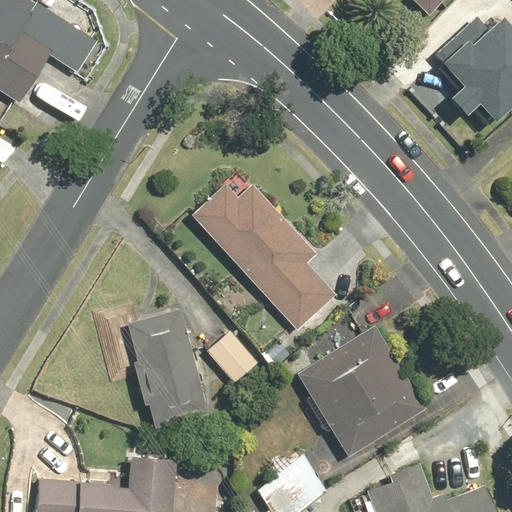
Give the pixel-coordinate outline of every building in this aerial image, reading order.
[(0,0),(0,97),(19,110),(56,55),(72,66),(89,40),(30,0),(0,0)] [(402,0),(420,16),(435,0),(402,0)] [(473,16),(433,53),(454,76),(439,90),(456,109),(469,97),(488,117),(511,94),(511,23),(499,10),(482,26),(473,16)] [(226,179),(192,209),(297,326),(336,291),(307,259),(317,250),(253,179),(238,192),(226,179)] [(208,410),(180,302),(129,315),(139,355),(133,356),(144,399),(150,398),(157,423),(208,410)] [(378,320),(297,369),(349,452),(429,403),(378,320)] [(254,363),(222,327),(196,349),(228,385),(254,363)] [(38,475),(35,511),(170,511),(175,452),(132,448),(129,482),(38,475)] [(285,511),(324,483),(300,451),(251,488),(264,506),(256,511),(285,511)] [(495,511),(485,482),(447,496),(445,489),(433,494),(420,458),(390,469),(392,475),(367,484),(377,511),(495,511)]
